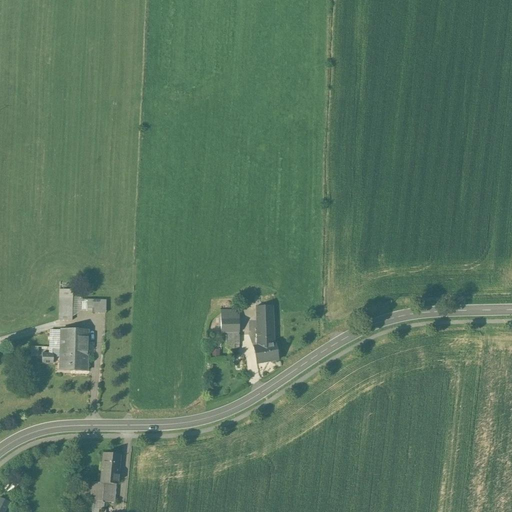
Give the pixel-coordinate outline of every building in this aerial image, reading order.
[(72,290),(59,290),(59,321),(72,321),(72,311),(72,298),(72,290)] [(80,298),(72,298),(72,311),(80,311),(80,298)] [(106,301),(92,300),(92,307),(92,313),(105,314),(106,301)] [(232,311),(221,311),(221,319),(239,319),(239,304),(232,304),(232,311)] [(272,306),(256,307),(257,346),(274,344),(272,306)] [(239,319),(221,319),(221,320),(221,333),(239,333),(239,319)] [(221,320),(212,320),(212,333),(221,333),(221,320)] [(87,331),(61,331),(61,349),(61,371),(86,372),(87,331)] [(239,335),(225,335),(226,344),(239,344),(239,335)] [(257,346),(254,347),(256,364),(278,360),(275,343),(274,344),(257,346)] [(40,355),(40,346),(32,347),(32,355),(40,355)] [(51,354),(42,353),(42,363),(53,364),(53,354),(51,354)] [(120,455),(103,454),(100,483),(115,485),(118,485),(120,455)] [(115,485),(100,483),(91,482),(90,501),(93,501),(92,511),(103,511),(104,502),(114,503),(115,485)] [(4,511),(9,503),(0,498),(0,511),(4,511)]
